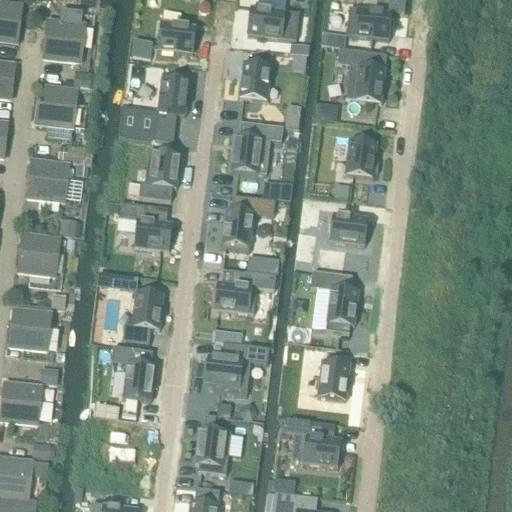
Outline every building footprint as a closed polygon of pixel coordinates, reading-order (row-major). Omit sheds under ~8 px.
[(250,11),(247,39),(296,45),(299,17),(284,15),(286,3),(261,0),(257,0),(256,12),(250,11)] [(199,7),(199,11),(202,15),(206,15),(209,12),(209,8),(206,5),(202,5),(199,7)] [(0,45),(17,47),(22,9),(0,6),(0,45)] [(33,15),(32,21),(36,25),(41,25),(45,22),(46,16),(42,12),(37,12),(33,15)] [(349,12),(346,39),(389,44),(392,16),(349,12)] [(47,24),(42,62),(79,66),(83,28),(82,28),(84,15),(62,13),(60,26),(47,24)] [(161,25),(157,53),(192,57),(196,29),(161,25)] [(322,37),(321,51),(338,53),(340,39),(322,37)] [(134,42),(132,58),(150,60),(152,44),(134,42)] [(291,48),(290,58),(308,60),(309,50),(291,48)] [(339,53),(338,68),(349,69),(345,103),(381,107),(385,72),(381,72),(382,57),(339,53)] [(295,60),(294,71),(306,73),(308,61),(295,60)] [(0,66),(0,101),(10,103),(14,68),(0,66)] [(243,66),(239,101),(267,105),(271,69),(243,66)] [(77,77),(75,89),(89,91),(90,78),(77,77)] [(123,112),(120,142),(127,143),(127,144),(149,146),(154,143),(173,145),(176,118),(185,120),(189,85),(161,81),(157,116),(123,112)] [(39,90),(35,128),(48,129),(46,141),(70,144),(71,132),(76,94),(39,90)] [(318,121),(339,122),(340,108),(319,107),(318,121)] [(286,124),(285,132),(299,133),(300,125),(286,124)] [(234,140),(230,175),(266,179),(270,145),(281,147),(282,131),(240,126),(238,140),(234,140)] [(349,143),(345,178),(372,181),(373,177),(377,178),(378,166),(374,166),(377,146),(349,143)] [(69,150),(68,162),(82,164),(83,151),(69,150)] [(141,186),(139,201),(170,205),(172,192),(176,192),(180,157),(149,153),(145,186),(141,186)] [(31,164),(26,202),(63,207),(68,169),(31,164)] [(76,167),(75,179),(86,180),(87,169),(76,167)] [(284,188),(282,205),(290,206),(292,189),(284,188)] [(336,190),(335,203),(348,204),(349,191),(336,190)] [(226,213),(221,252),(249,255),(253,216),(273,219),(275,205),(233,200),(232,214),(226,213)] [(120,207),(118,223),(137,225),(134,251),(168,255),(172,227),(166,226),(144,224),(146,210),(120,207)] [(108,208),(107,216),(118,217),(119,209),(108,208)] [(333,217),(329,245),(364,249),(368,222),(333,217)] [(61,222),(59,239),(75,241),(77,224),(61,222)] [(22,238),(17,276),(54,281),(59,243),(22,238)] [(266,264),(264,278),(278,280),(280,266),(266,264)] [(217,287),(213,314),(253,319),(256,293),(273,295),(275,281),(232,275),(231,288),(217,287)] [(312,275),(310,292),(330,294),(325,334),(349,337),(350,329),(354,330),(358,295),(351,294),(352,280),(312,275)] [(124,280),(123,292),(136,294),(138,282),(124,280)] [(124,328),(122,346),(148,349),(150,333),(159,334),(163,299),(136,295),(131,329),(124,328)] [(52,298),(51,312),(64,313),(65,299),(52,298)] [(13,313),(9,351),(46,355),(50,317),(13,313)] [(208,360),(204,387),(214,388),(213,396),(246,400),(250,367),(267,368),(269,353),(223,347),(221,361),(208,360)] [(113,351),(111,366),(127,368),(123,402),(150,405),(155,370),(151,370),(152,356),(113,351)] [(322,365),(317,401),(346,404),(350,369),(322,365)] [(43,373),(42,386),(56,387),(57,375),(43,373)] [(4,387),(0,423),(0,425),(37,429),(41,391),(4,387)] [(217,407),(216,421),(229,422),(231,409),(217,407)] [(240,416),(243,423),(252,423),(257,417),(253,409),(245,408),(240,416)] [(199,433),(195,468),(199,468),(198,476),(226,480),(231,437),(214,435),(215,421),(205,420),(203,434),(199,433)] [(288,423),(286,437),(306,439),(302,467),(337,471),(341,443),(309,439),(311,425),(288,423)] [(111,439),(108,467),(143,471),(146,444),(111,439)] [(35,448),(33,461),(48,462),(49,450),(35,448)] [(0,462),(0,511),(36,511),(38,506),(27,504),(30,481),(32,466),(0,462)] [(32,466),(30,481),(46,483),(48,468),(32,466)] [(242,486),(241,498),(253,500),(254,488),(242,486)] [(190,506),(189,511),(217,511),(219,496),(195,493),(194,507),(190,506)] [(276,497),(273,511),(308,511),(310,501),(276,497)] [(267,498),(265,511),(273,511),(275,499),(267,498)]
